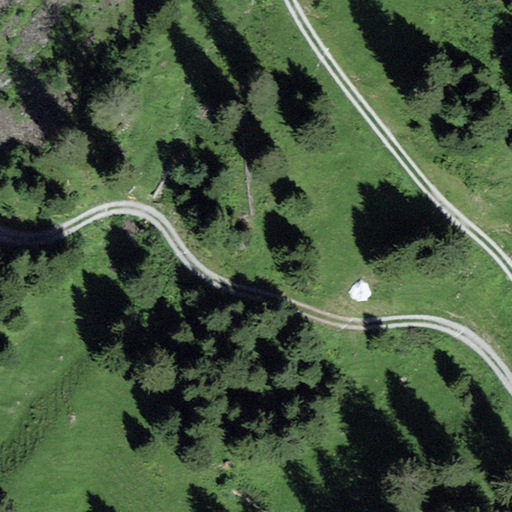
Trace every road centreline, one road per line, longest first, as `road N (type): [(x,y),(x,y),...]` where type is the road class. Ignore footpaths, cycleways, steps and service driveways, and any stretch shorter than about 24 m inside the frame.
road 1 (track): [(0,231),(33,239),(111,209),(142,209),(212,281),(329,320),(451,327),(511,381)]
road 2 (track): [(511,270),(409,167),(288,0)]
